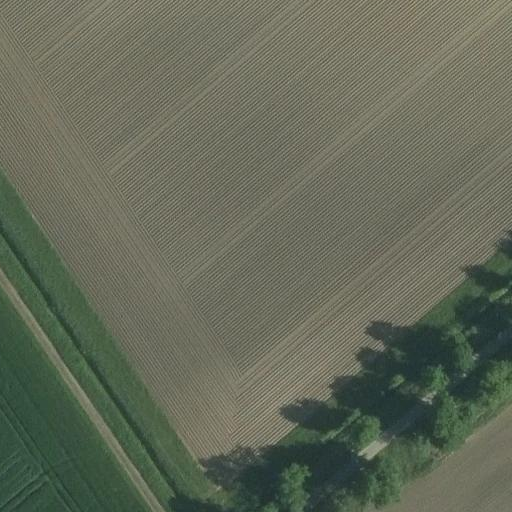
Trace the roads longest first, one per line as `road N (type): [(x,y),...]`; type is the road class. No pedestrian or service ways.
road 1 (track): [(174,511),(0,256)]
road 2 (unclassified): [(297,511),(511,323)]
